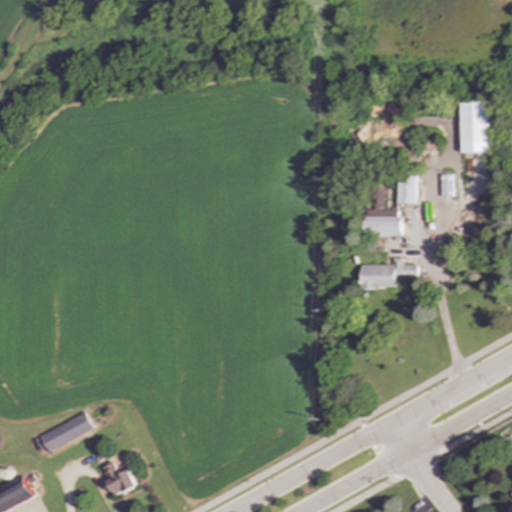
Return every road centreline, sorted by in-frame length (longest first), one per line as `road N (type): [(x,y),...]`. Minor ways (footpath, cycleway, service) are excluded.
road 1 (secondary): [(511,353),(227,511)]
road 2 (secondary): [(303,511),(511,394)]
